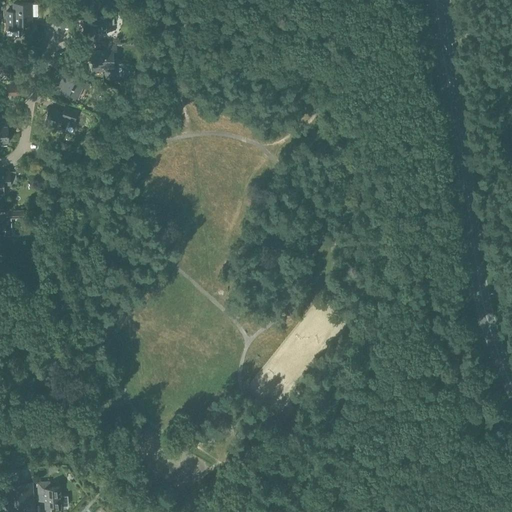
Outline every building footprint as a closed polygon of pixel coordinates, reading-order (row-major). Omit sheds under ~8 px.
[(6,23),(6,29),(18,29),(18,25),(31,24),(31,3),(13,3),(13,11),(6,11),(6,23)] [(115,16),(100,17),(90,17),(90,24),(83,24),(83,38),(106,37),(103,37),(103,31),(115,30),(113,30),(113,17),(115,17),(115,16)] [(104,43),(104,51),(93,51),(93,72),(102,72),(101,66),(113,66),(112,50),(116,50),(116,45),(115,45),(115,43),(104,43)] [(77,99),(84,82),(58,70),(50,89),(60,93),(61,92),(77,99)] [(49,108),(43,127),(45,123),(63,129),(66,119),(73,122),(77,111),(65,107),(62,114),(58,112),(58,111),(49,108)] [(0,194),(4,194),(3,184),(10,184),(9,171),(0,171),(0,194)] [(24,209),(5,210),(6,218),(17,217),(17,218),(24,218),(24,209)] [(298,410),(290,403),(278,418),(286,424),(298,410)] [(7,511),(12,511),(22,511),(21,498),(33,497),(32,481),(32,482),(32,485),(8,487),(8,495),(2,495),(3,504),(7,504),(7,511)] [(67,497),(59,498),(58,487),(47,488),(47,482),(37,483),(38,497),(44,496),(45,509),(60,508),(60,507),(67,506),(67,497)]
